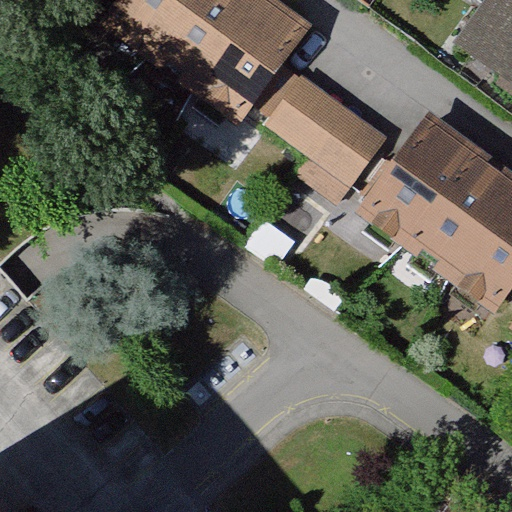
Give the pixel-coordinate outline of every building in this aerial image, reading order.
[(321,40),(266,0),(134,0),(106,39),(247,142),(321,40)] [(387,0),(360,0),(378,13),(387,0)] [(511,0),(494,0),(457,51),(511,91),(511,0)] [(397,150),(310,87),(272,138),(315,169),(303,185),(347,218),(397,150)] [(511,304),(511,177),(433,120),(358,222),(498,324),(511,304)] [(475,511),(435,480),(409,511),(475,511)]
